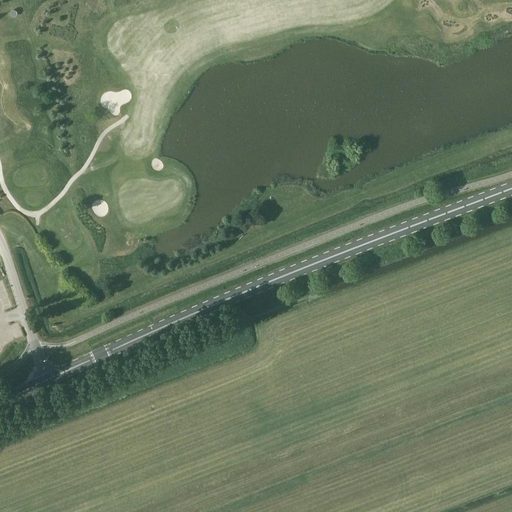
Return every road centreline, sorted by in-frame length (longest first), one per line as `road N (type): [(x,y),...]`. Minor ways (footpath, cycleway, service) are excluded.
road 1 (secondary): [(48,380),(511,187)]
road 2 (unclassified): [(0,238),(48,380)]
